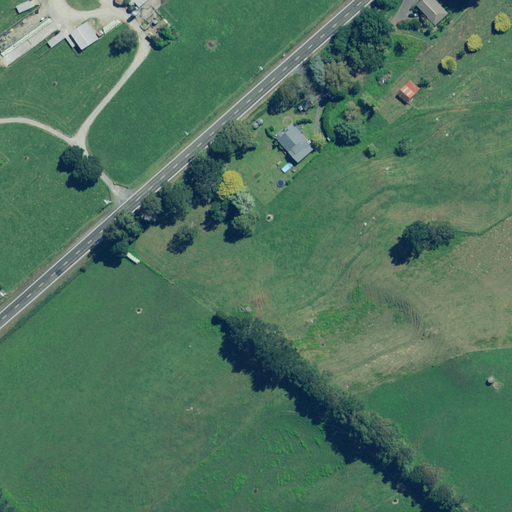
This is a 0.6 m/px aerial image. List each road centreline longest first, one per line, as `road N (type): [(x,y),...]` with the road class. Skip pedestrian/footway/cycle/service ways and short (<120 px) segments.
road 1 (primary): [(0,319),(363,0)]
road 2 (track): [(131,0),(163,33),(80,138),(83,154),(130,205)]
